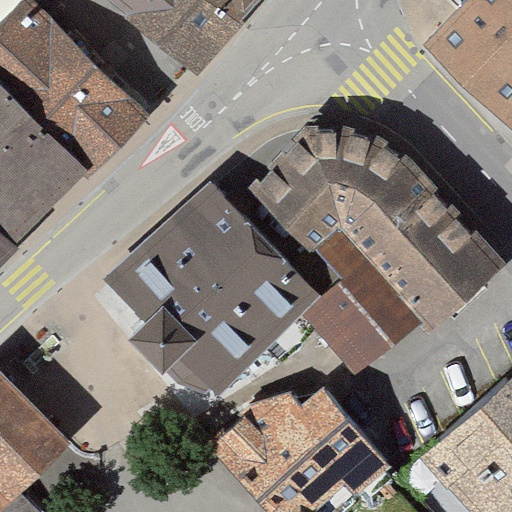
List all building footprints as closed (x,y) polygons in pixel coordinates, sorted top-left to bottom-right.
[(148,112),(28,0),(17,0),(0,18),(0,232),(15,247),(148,112)] [(106,0),(201,71),(240,20),(213,0),(106,0)] [(255,0),(213,0),(240,20),(255,0)] [(511,0),(476,0),(438,41),(511,109),(511,0)] [(262,161),(238,183),(216,159),(99,268),(145,318),(131,331),(164,366),(182,349),(219,389),(303,311),(371,384),(510,256),(409,148),(359,127),(308,129),(262,161)] [(0,262),(15,247),(0,232),(0,262)] [(332,511),(392,461),(309,364),(219,440),(280,511),(332,511)] [(0,511),(2,511),(74,443),(0,366),(0,511)] [(511,511),(511,397),(423,474),(456,511),(511,511)]
